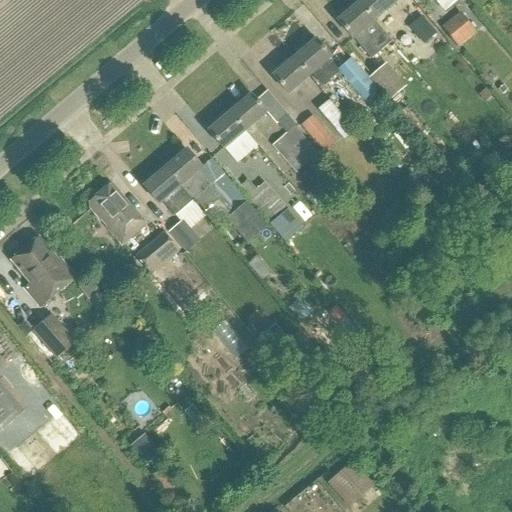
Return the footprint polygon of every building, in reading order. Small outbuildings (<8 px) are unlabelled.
[(363,0),(359,4),(373,22),(395,3),(392,0),(363,0)] [(364,52),(371,61),(372,60),(392,43),(373,22),(359,4),(337,22),(352,40),(353,39),(364,52)] [(476,33),(460,14),(442,29),(457,48),(476,33)] [(422,42),(433,30),(417,15),(406,27),(422,42)] [(294,59),(309,77),(330,59),(315,41),(294,59)] [(273,77),(287,95),(309,77),(294,59),(273,77)] [(351,63),(338,74),(366,108),(380,97),(351,63)] [(382,66),(367,78),(388,103),(402,90),(382,66)] [(481,95),(486,102),(494,96),(489,89),(481,95)] [(230,114),(245,131),(265,114),(251,96),(230,114)] [(319,111),(344,142),(355,133),(331,102),(319,111)] [(208,133),(223,150),(245,131),(230,114),(208,133)] [(273,146),(297,174),(320,154),(296,127),(298,126),(289,116),(280,124),(288,133),(273,146)] [(338,143),(315,116),(302,127),(325,154),(338,143)] [(165,170),(193,202),(211,187),(198,171),(201,169),(186,151),(165,170)] [(161,203),(174,218),(193,202),(165,170),(143,188),(158,205),(161,203)] [(289,211),(264,184),(256,191),(248,181),(238,189),(271,227),(289,211)] [(111,185),(91,201),(96,207),(90,211),(100,221),(106,222),(107,223),(107,229),(122,247),(146,226),(111,185)] [(222,218),(244,243),(264,226),(243,201),(222,218)] [(181,219),(166,231),(183,253),(198,240),(181,219)] [(152,229),(125,251),(134,261),(160,239),(152,229)] [(162,238),(136,262),(147,275),(174,251),(162,238)] [(11,262),(30,285),(23,290),(39,309),(75,279),(59,260),(57,261),(38,239),(11,262)] [(90,301),(98,314),(109,307),(101,294),(90,301)] [(300,299),(286,310),(298,324),(312,312),(300,299)] [(75,343),(51,316),(33,332),(57,359),(75,343)] [(265,333),(273,342),(282,335),(274,325),(265,333)] [(68,349),(57,359),(55,361),(67,374),(80,363),(68,349)] [(162,454),(146,436),(133,446),(149,465),(162,454)] [(351,464),(327,486),(348,510),(373,489),(351,464)]
